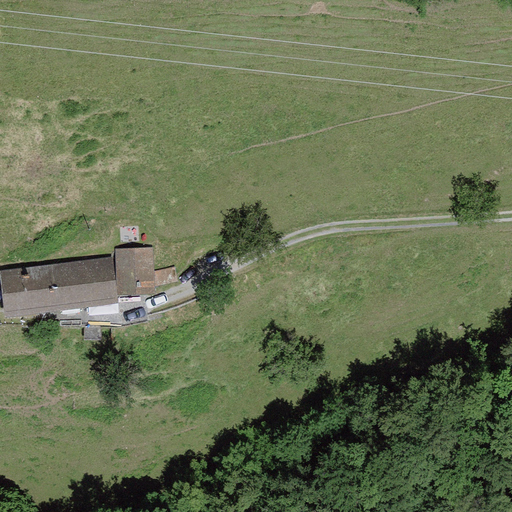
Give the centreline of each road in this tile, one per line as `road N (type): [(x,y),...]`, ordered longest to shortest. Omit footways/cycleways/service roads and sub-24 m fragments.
road 1 (track): [(511,224),(332,235),(260,255),(135,316)]
road 2 (residential): [(511,302),(201,511)]
